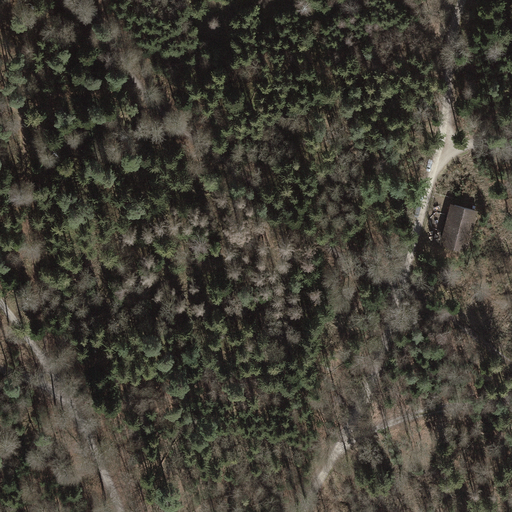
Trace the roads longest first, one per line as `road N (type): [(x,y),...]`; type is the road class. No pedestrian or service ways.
road 1 (track): [(78,0),(167,111),(343,260),(402,288)]
road 2 (track): [(25,0),(14,83),(17,213),(35,346)]
road 3 (track): [(300,511),(368,389),(402,288)]
road 4 (track): [(334,455),(431,410),(511,405)]
road 5 (track): [(402,288),(441,142)]
road 6 (track): [(441,142),(450,35),(461,0)]
road 7 (track): [(402,288),(511,364)]
road 8 (track): [(62,393),(121,511)]
